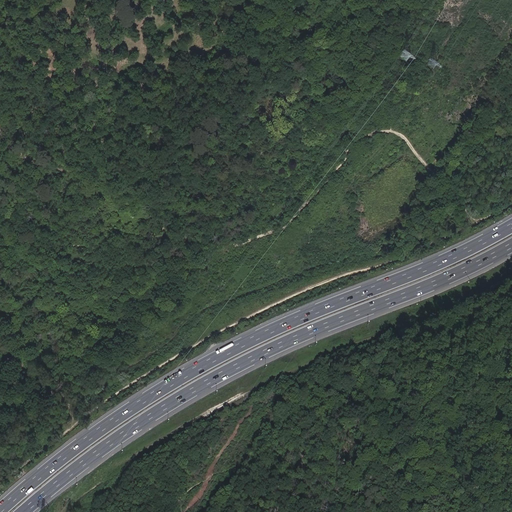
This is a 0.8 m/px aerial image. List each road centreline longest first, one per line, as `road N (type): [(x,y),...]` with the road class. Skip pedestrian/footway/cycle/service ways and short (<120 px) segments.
road 1 (trunk): [(511,225),(210,360),(100,429),(0,510)]
road 2 (trunk): [(23,511),(208,381),(511,245)]
